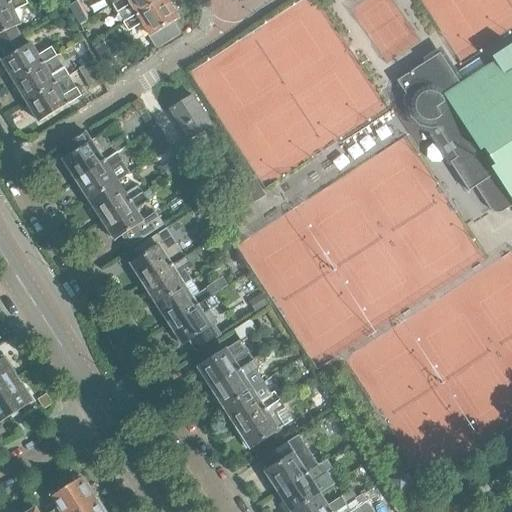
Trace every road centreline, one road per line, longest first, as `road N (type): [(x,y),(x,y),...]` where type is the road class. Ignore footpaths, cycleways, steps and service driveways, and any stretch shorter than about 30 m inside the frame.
road 1 (residential): [(9,168),(228,29),(230,12)]
road 2 (residential): [(144,384),(9,168)]
road 3 (tertiary): [(101,411),(0,249)]
road 4 (residential): [(228,511),(144,384)]
road 5 (tertiary): [(168,511),(101,411)]
